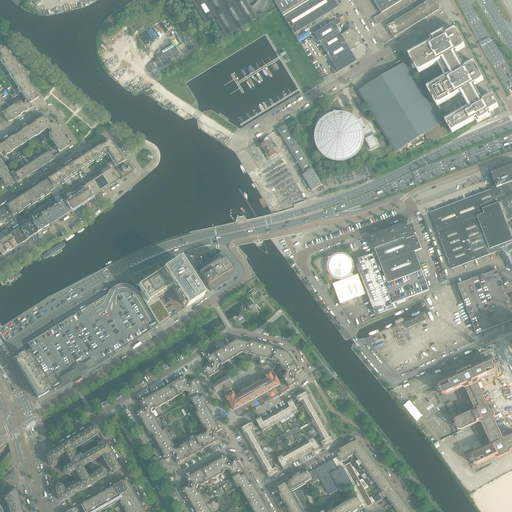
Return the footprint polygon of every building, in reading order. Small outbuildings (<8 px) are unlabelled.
[(226,37),(257,18),(253,12),(246,0),(189,0),(203,23),(214,16),(226,37)] [(273,0),(278,9),(282,14),(285,12),(305,0),(273,0)] [(314,0),(284,19),(294,34),(339,7),(334,0),(314,0)] [(432,0),(367,0),(360,4),(381,39),(436,5),(432,0)] [(320,43),(339,31),(336,26),(340,24),(337,19),(333,22),(314,33),(320,43)] [(408,54),(451,131),(497,108),(453,29),(408,54)] [(355,48),(362,44),(360,41),(353,30),(352,31),(353,33),(348,36),(345,33),(344,34),(341,35),(339,31),(320,43),(335,67),(331,69),(332,71),(334,74),(338,72),(357,61),(351,51),(355,48)] [(299,43),(310,36),(307,31),(296,38),(299,43)] [(11,57),(10,55),(9,52),(8,53),(6,50),(3,53),(1,50),(0,51),(0,53),(2,57),(0,57),(0,58),(3,62),(11,57)] [(21,92),(22,92),(20,90),(19,88),(18,88),(15,83),(12,79),(13,78),(11,76),(10,74),(9,74),(3,65),(4,64),(3,62),(0,58),(0,57),(2,57),(0,53),(0,104),(3,103),(4,104),(7,109),(9,108),(14,105),(14,106),(17,104),(21,102),(23,104),(27,102),(21,92)] [(20,70),(19,68),(18,66),(15,60),(14,61),(11,57),(3,62),(4,64),(3,65),(9,74),(10,74),(11,76),(20,70)] [(384,76),(358,92),(394,152),(442,123),(406,63),(403,59),(382,72),(384,76)] [(27,80),(25,77),(24,74),(23,75),(20,70),(11,76),(13,78),(12,79),(15,83),(18,88),(19,88),(20,90),(29,84),(26,80),(27,80)] [(29,104),(38,98),(35,94),(36,93),(32,88),(29,84),(20,90),(22,92),(21,92),(27,102),(28,102),(29,104)] [(345,105),(350,103),(346,95),(341,98),(345,105)] [(32,108),(29,104),(28,102),(27,102),(23,104),(21,102),(17,104),(22,113),(26,111),(27,111),(32,108)] [(18,116),(22,113),(17,104),(14,106),(14,105),(9,108),(7,109),(2,113),(5,117),(8,122),(12,119),(13,120),(18,117),(18,116)] [(342,161),(347,160),(351,158),(355,155),(359,151),(361,147),(362,142),(363,137),(362,132),(361,128),(358,123),(355,120),(351,117),(347,115),(342,114),(337,114),(332,115),(327,117),(323,120),(320,124),(318,128),(316,132),(316,137),(316,142),(318,147),(320,151),(324,155),(328,158),(332,160),(337,161),(342,161)] [(49,127),(48,126),(51,125),(45,116),(43,118),(43,119),(41,120),(40,118),(35,122),(36,123),(34,124),(33,124),(32,125),(37,134),(39,133),(49,127)] [(60,132),(59,130),(58,130),(57,128),(58,128),(55,122),(51,125),(48,126),(49,127),(51,132),(48,133),(51,137),(60,132)] [(26,142),(38,135),(37,134),(32,125),(29,126),(30,127),(28,129),(27,127),(21,130),(22,132),(20,133),(20,132),(17,134),(23,143),(25,141),(26,142)] [(313,169),(286,125),(277,130),(304,174),(313,169)] [(55,145),(65,138),(64,136),(62,137),(61,135),(62,134),(60,132),(51,137),(50,138),(55,145)] [(10,152),(17,148),(22,145),(21,144),(23,143),(17,134),(15,135),(15,136),(14,137),(13,136),(7,139),(8,141),(7,142),(6,141),(4,143),(9,152),(10,152)] [(373,135),(365,139),(370,149),(378,145),(373,135)] [(69,146),(68,144),(67,144),(66,142),(67,141),(65,138),(55,145),(58,150),(59,149),(60,151),(59,152),(69,146)] [(122,159),(114,146),(111,142),(110,141),(109,140),(108,140),(107,140),(106,141),(105,142),(105,143),(102,145),(102,146),(100,147),(99,145),(99,146),(104,154),(105,155),(107,154),(111,160),(112,161),(108,163),(115,173),(118,172),(115,167),(125,160),(126,160),(126,159),(126,158),(125,158),(124,158),(122,159)] [(272,147),(268,140),(261,145),(265,152),(272,147)] [(15,181),(11,175),(5,166),(4,165),(0,157),(0,153),(3,152),(5,155),(8,154),(7,153),(9,152),(4,143),(2,144),(2,145),(0,146),(0,145),(0,177),(6,187),(15,181)] [(104,154),(99,146),(95,148),(95,149),(87,155),(86,154),(82,157),(87,165),(95,161),(96,162),(97,163),(98,162),(98,161),(98,160),(97,159),(104,154)] [(276,154),(272,147),(265,152),(269,158),(276,154)] [(53,156),(52,154),(49,150),(45,153),(51,161),(55,159),(53,156)] [(51,161),(45,153),(41,155),(47,164),(51,161)] [(47,164),(41,155),(38,158),(43,166),(47,164)] [(87,165),(82,157),(77,160),(78,161),(70,166),(69,165),(65,168),(70,176),(77,172),(78,173),(79,174),(80,174),(81,173),(81,172),(80,170),(87,165)] [(43,166),(38,158),(34,160),(39,169),(43,166)] [(39,169),(34,160),(30,162),(36,171),(39,169)] [(36,171),(30,162),(26,165),(32,173),(36,171)] [(32,173),(26,165),(22,167),(28,176),(32,173)] [(511,165),(511,166),(510,166),(491,173),(495,184),(496,188),(511,181),(511,183),(511,184),(511,185),(511,186),(511,165)] [(28,176),(22,167),(19,170),(24,178),(28,176)] [(92,197),(119,180),(115,174),(114,175),(109,167),(100,172),(101,173),(84,184),(85,186),(87,189),(92,197)] [(70,176),(65,168),(60,171),(61,172),(56,174),(56,173),(47,179),(53,188),(49,191),(50,193),(54,199),(54,198),(58,195),(61,194),(62,193),(63,192),(62,191),(58,184),(60,183),(61,184),(62,185),(63,185),(64,184),(64,183),(63,181),(70,176)] [(313,169),(304,174),(303,175),(312,191),(322,185),(320,181),(313,169)] [(24,178),(19,170),(15,172),(20,181),(24,178)] [(20,181),(15,172),(11,175),(15,181),(16,183),(20,181)] [(53,188),(47,179),(34,188),(39,197),(44,194),(45,196),(50,193),(49,191),(53,188)] [(511,270),(511,269),(511,186),(511,185),(511,184),(511,183),(511,181),(496,188),(475,196),(445,207),(430,213),(451,269),(500,251),(507,261),(505,262),(508,265),(507,265),(507,266),(507,267),(508,267),(509,267),(511,270)] [(92,197),(87,189),(85,186),(72,194),(73,194),(70,196),(70,195),(69,195),(68,195),(68,196),(67,197),(68,197),(69,200),(67,202),(72,210),(92,197)] [(35,199),(39,197),(34,188),(20,196),(26,206),(30,203),(32,205),(37,202),(35,199)] [(72,210),(67,202),(66,202),(65,200),(62,201),(60,199),(58,195),(54,198),(55,200),(53,201),(54,202),(56,204),(55,205),(54,204),(52,206),(53,207),(51,208),(58,219),(72,210)] [(22,208),(26,206),(20,196),(6,205),(12,214),(17,212),(18,214),(23,211),(22,208)] [(27,239),(16,223),(17,222),(12,214),(6,205),(0,209),(0,219),(6,229),(7,229),(10,234),(17,245),(27,239)] [(58,219),(51,208),(49,209),(48,208),(46,209),(44,205),(37,209),(48,225),(58,219)] [(48,225),(37,209),(31,213),(25,217),(29,222),(36,233),(48,225)] [(36,233),(29,222),(25,217),(17,222),(16,223),(27,239),(36,233)] [(422,272),(415,252),(422,249),(416,235),(411,221),(409,221),(409,222),(397,226),(397,225),(376,233),(377,234),(371,236),(370,236),(375,251),(384,276),(381,277),(391,304),(429,290),(422,272)] [(17,245),(10,234),(7,229),(6,229),(1,232),(4,237),(12,248),(17,245)] [(12,248),(4,237),(0,240),(0,242),(6,252),(12,248)] [(42,256),(44,260),(46,259),(47,261),(56,256),(54,253),(66,246),(63,243),(42,256)] [(227,273),(232,269),(225,258),(221,252),(200,266),(203,270),(198,273),(200,275),(202,279),(203,279),(207,285),(211,291),(230,279),(227,273)] [(394,310),(391,304),(381,277),(373,254),(365,257),(358,260),(359,263),(358,264),(356,266),(375,314),(379,315),(394,310)] [(336,277),(340,278),(340,281),(354,276),(350,273),(351,272),(352,267),(352,262),(349,259),(345,256),(341,255),(336,256),(332,258),(330,262),(329,266),(329,267),(328,267),(329,270),(329,271),(332,275),(336,277)] [(148,302),(172,286),(186,307),(203,296),(179,259),(162,271),(138,286),(148,302)] [(471,280),(457,286),(476,335),(477,335),(486,331),(488,330),(490,329),(511,321),(511,310),(497,271),(471,280)] [(1,282),(3,286),(19,276),(16,272),(1,282)] [(107,294),(26,344),(29,349),(39,365),(54,389),(61,385),(69,380),(85,370),(95,364),(106,358),(151,330),(149,326),(156,322),(143,302),(137,293),(137,292),(136,291),(135,289),(134,289),(133,288),(132,287),(130,286),(129,285),(127,285),(125,285),(123,284),(121,285),(119,285),(118,285),(116,286),(114,288),(112,289),(110,291),(109,292),(107,294)] [(361,299),(347,306),(356,324),(361,322),(364,321),(369,318),(361,299)] [(256,309),(257,306),(257,305),(255,303),(254,302),(253,302),(252,302),(251,301),(251,302),(249,303),(248,303),(248,304),(247,307),(247,308),(249,310),(249,311),(252,311),(253,312),(253,311),(256,310),(256,309)] [(407,329),(426,320),(423,315),(404,323),(407,329)] [(247,354),(250,343),(241,341),(237,340),(228,345),(228,346),(227,347),(234,358),(242,353),(247,354)] [(260,357),(263,345),(261,344),(261,343),(253,341),(252,342),(250,342),(251,341),(250,341),(250,343),(247,354),(260,357)] [(273,360),(276,349),(276,347),(276,348),(274,347),(274,346),(265,344),(265,345),(263,345),(260,357),(273,360)] [(234,358),(227,347),(225,348),(224,347),(215,353),(221,364),(222,365),(226,362),(234,358)] [(24,352),(13,359),(23,374),(33,368),(39,365),(29,349),(24,352)] [(294,361),(291,356),(288,352),(289,352),(276,349),(273,360),(278,362),(279,362),(284,370),(285,370),(295,363),(294,364),(293,362),(294,361)] [(438,390),(437,391),(438,392),(439,393),(440,393),(440,392),(441,393),(441,395),(442,395),(443,395),(444,395),(445,396),(446,396),(447,395),(457,391),(457,392),(458,392),(460,398),(460,399),(461,399),(463,405),(464,405),(466,411),(466,412),(467,412),(467,413),(455,419),(454,421),(454,422),(454,423),(455,424),(454,425),(454,426),(454,427),(455,428),(456,427),(457,428),(457,430),(458,429),(460,430),(461,431),(473,425),(473,427),(474,427),(476,433),(476,434),(477,434),(479,440),(480,440),(480,441),(482,446),(482,447),(483,447),(483,448),(473,452),(471,453),(471,454),(471,456),(470,457),(471,459),(470,460),(470,461),(470,462),(471,462),(472,462),(473,465),(474,464),(476,465),(477,466),(479,465),(494,458),(497,458),(497,459),(510,453),(509,453),(510,450),(511,449),(511,434),(504,438),(503,438),(500,433),(498,428),(495,422),(493,418),(494,416),(495,415),(494,414),(493,411),(494,410),(493,407),(491,407),(490,404),(489,403),(488,403),(486,402),(479,386),(477,382),(477,381),(481,379),(490,375),(496,372),(487,351),(480,355),(484,363),(473,368),(472,368),(470,367),(457,372),(458,373),(458,374),(457,375),(441,383),(440,383),(439,384),(438,387),(439,390),(438,390)] [(218,369),(219,365),(221,364),(215,353),(210,356),(209,355),(208,356),(209,357),(207,358),(206,357),(209,362),(208,362),(207,367),(203,370),(207,376),(207,375),(209,378),(219,371),(218,369)] [(295,379),(296,374),(301,371),(297,365),(297,366),(295,363),(285,370),(286,372),(285,375),(283,377),(285,382),(289,388),(294,385),(295,385),(296,384),(295,384),(297,383),(298,384),(298,383),(295,379)] [(33,368),(23,374),(36,396),(38,399),(48,393),(54,389),(39,365),(33,368)] [(234,411),(269,391),(280,385),(280,384),(281,384),(273,371),(270,373),(270,374),(267,375),(266,376),(268,379),(262,382),(261,381),(258,383),(255,384),(253,386),(252,386),(250,388),(250,387),(250,388),(250,387),(247,389),(244,390),(244,391),(242,392),(241,392),(242,393),(236,397),(236,396),(234,393),(233,392),(229,386),(230,385),(233,391),(237,389),(233,383),(233,384),(228,375),(224,378),(222,374),(214,378),(216,382),(212,384),(217,393),(222,390),(226,397),(228,401),(229,401),(230,403),(229,404),(230,404),(231,406),(231,407),(232,408),(233,408),(234,411)] [(200,388),(198,384),(198,383),(198,382),(197,382),(196,380),(197,380),(196,379),(192,382),(187,381),(184,376),(184,377),(183,378),(182,377),(181,378),(181,379),(176,382),(177,383),(176,383),(182,394),(183,393),(182,392),(185,391),(188,392),(190,394),(200,388)] [(335,380),(331,383),(336,388),(344,398),(346,393),(335,380)] [(182,394),(176,383),(175,384),(174,383),(162,389),(169,401),(182,394)] [(208,402),(204,395),(201,390),(200,391),(199,389),(200,389),(200,388),(190,394),(188,395),(196,409),(197,410),(197,411),(207,406),(207,405),(206,403),(208,402)] [(169,401),(162,389),(151,396),(151,397),(150,398),(149,397),(154,408),(155,409),(169,401)] [(301,401),(309,396),(310,396),(309,395),(308,396),(307,393),(307,392),(307,391),(306,392),(305,391),(300,394),(300,395),(296,398),(298,403),(301,401)] [(303,406),(312,401),(309,396),(301,401),(303,406)] [(152,409),(154,408),(149,397),(147,398),(146,398),(140,401),(142,405),(141,411),(137,413),(138,413),(139,415),(138,415),(139,417),(139,416),(142,421),(153,415),(151,412),(152,409)] [(298,411),(296,406),(297,406),(294,401),(293,401),(292,400),(287,403),(289,405),(293,414),(298,411)] [(306,410),(314,405),(312,401),(303,406),(306,410)] [(409,401),(403,406),(416,421),(422,416),(409,401)] [(452,401),(446,404),(450,412),(456,410),(452,401)] [(293,414),(289,405),(284,408),(289,416),(293,414)] [(308,414),(317,410),(314,405),(306,410),(308,414)] [(215,420),(213,416),(207,406),(197,411),(195,412),(204,429),(206,428),(216,422),(216,421),(215,422),(214,420),(215,420)] [(289,416),(284,408),(280,410),(285,418),(289,416)] [(285,418),(280,410),(276,413),(280,421),(285,418)] [(322,418),(317,410),(308,414),(311,419),(315,416),(318,421),(322,418)] [(280,421),(276,413),(271,415),(276,423),(280,421)] [(162,428),(158,421),(154,414),(153,415),(142,421),(148,431),(148,430),(150,433),(149,434),(150,435),(152,434),(153,435),(153,436),(163,430),(162,429),(162,428)] [(276,423),(271,415),(267,418),(271,426),(276,423)] [(324,423),(322,418),(318,421),(315,416),(311,419),(316,428),(324,423)] [(267,429),(267,428),(262,420),(261,417),(256,420),(257,421),(256,422),(259,427),(260,427),(262,431),(267,429)] [(271,426),(267,418),(262,420),(267,428),(271,426)] [(216,437),(217,432),(222,430),(222,429),(221,430),(220,428),(221,428),(221,427),(220,426),(219,427),(216,422),(206,428),(207,430),(206,433),(204,435),(210,446),(212,444),(212,445),(218,442),(216,437)] [(252,428),(255,427),(252,422),(248,425),(247,424),(242,427),(242,428),(241,428),(244,433),(252,428)] [(318,432),(327,427),(324,423),(316,428),(313,429),(314,430),(317,429),(318,432)] [(72,449),(94,435),(95,436),(98,434),(97,433),(99,432),(96,426),(94,425),(68,441),(61,446),(47,454),(46,456),(49,465),(50,467),(53,468),(55,467),(56,466),(57,463),(64,459),(74,453),(72,449)] [(321,437),(329,432),(327,427),(318,432),(321,437)] [(246,437),(255,433),(252,428),(244,433),(246,437)] [(174,446),(169,436),(168,434),(165,429),(163,430),(153,436),(154,437),(155,437),(157,440),(156,440),(162,452),(168,449),(173,446),(174,446)] [(323,441),(332,436),(329,432),(321,437),(323,441)] [(249,442),(257,437),(255,433),(246,437),(249,442)] [(210,446),(204,435),(203,434),(191,440),(198,452),(210,446)] [(333,442),(335,441),(334,440),(333,441),(332,438),(333,437),(332,436),(323,441),(321,442),(323,447),(328,445),(329,446),(334,443),(333,442)] [(251,446),(259,441),(257,437),(249,442),(251,446)] [(320,447),(317,442),(316,443),(313,438),(309,441),(313,449),(315,452),(320,449),(319,448),(320,447)] [(89,486),(92,484),(106,476),(105,475),(106,474),(104,470),(102,471),(100,468),(90,474),(91,475),(88,477),(82,467),(102,456),(109,467),(108,468),(110,472),(112,471),(112,472),(120,468),(110,451),(109,448),(107,449),(106,447),(107,446),(106,444),(104,440),(102,441),(96,445),(98,448),(78,460),(74,453),(64,459),(65,462),(64,463),(63,466),(64,468),(62,469),(63,472),(64,474),(65,475),(68,475),(69,477),(72,477),(73,476),(75,479),(62,486),(62,485),(59,484),(57,485),(55,486),(55,488),(57,498),(58,500),(61,501),(63,500),(85,488),(87,487),(88,487),(89,486)] [(198,452),(191,440),(179,447),(180,448),(186,459),(198,452)] [(362,449),(357,440),(350,444),(349,444),(347,445),(347,446),(339,450),(341,452),(337,454),(338,456),(341,461),(348,457),(349,458),(353,456),(352,455),(355,453),(356,454),(362,449)] [(265,450),(259,441),(251,446),(254,450),(258,448),(260,453),(265,450)] [(313,449),(309,441),(304,443),(309,452),(313,449)] [(309,452),(304,443),(301,445),(300,446),(305,454),(309,452)] [(186,459),(180,448),(178,450),(174,449),(173,446),(168,449),(162,452),(165,457),(164,457),(165,459),(166,458),(167,460),(166,460),(166,461),(171,458),(176,460),(178,464),(184,461),(184,460),(186,459)] [(305,454),(300,446),(295,448),(300,457),(305,454)] [(267,455),(265,450),(260,453),(258,448),(254,450),(259,460),(267,455)] [(300,457),(295,448),(291,451),(296,459),(300,457)] [(376,464),(371,458),(371,457),(365,448),(364,449),(364,448),(362,449),(356,454),(358,458),(357,458),(359,460),(355,462),(353,464),(357,471),(360,468),(360,469),(363,466),(365,468),(365,467),(368,470),(376,464)] [(296,459),(291,451),(286,453),(291,462),(296,459)] [(291,462),(286,453),(282,456),(287,464),(291,462)] [(241,467),(239,462),(240,462),(238,458),(233,461),(228,459),(226,455),(222,457),(223,458),(218,460),(224,471),(226,470),(229,470),(231,473),(241,467)] [(261,464),(270,460),(267,455),(259,460),(261,464)] [(287,464),(282,456),(277,458),(280,463),(279,464),(282,469),(283,468),(284,470),(289,467),(287,464)] [(341,492),(351,486),(353,485),(360,498),(359,499),(362,506),(364,508),(375,502),(371,497),(370,498),(365,490),(369,487),(362,479),(360,480),(357,476),(359,475),(353,467),(352,467),(350,463),(344,466),(341,461),(338,456),(315,470),(314,470),(308,473),(312,479),(309,481),(310,484),(320,479),(329,495),(339,490),(341,492)] [(225,472),(224,471),(218,460),(206,467),(213,479),(225,472)] [(264,469),(272,464),(270,460),(261,464),(264,469)] [(266,473),(275,468),(272,464),(264,469),(266,473)] [(386,477),(384,474),(381,471),(376,464),(368,470),(370,473),(369,474),(370,476),(367,478),(365,480),(369,486),(372,484),(372,485),(375,482),(376,484),(377,483),(380,486),(388,480),(385,477),(386,477)] [(213,479),(206,467),(194,473),(200,484),(201,485),(213,479)] [(250,482),(246,474),(241,467),(231,473),(230,473),(238,487),(240,486),(240,487),(241,488),(251,483),(250,482)] [(275,474),(280,472),(277,467),(275,468),(266,473),(269,478),(270,477),(271,478),(276,475),(275,474)] [(355,511),(357,511),(356,509),(362,506),(359,499),(358,498),(355,499),(355,498),(351,500),(350,499),(339,505),(333,504),(333,502),(334,502),(334,499),(334,496),(324,498),(325,498),(324,500),(324,502),(323,503),(322,505),(321,506),(319,507),(317,507),(315,507),(315,510),(313,510),(311,509),(310,508),(308,506),(307,505),(298,490),(291,494),(289,490),(291,489),(291,491),(309,481),(312,479),(308,473),(307,472),(301,475),(300,473),(292,478),(293,480),(278,488),(282,494),(280,495),(284,503),(286,502),(290,509),(288,510),(289,511),(355,511)] [(198,486),(200,484),(194,473),(190,476),(189,475),(185,477),(188,482),(186,487),(182,489),(185,495),(186,495),(188,497),(198,491),(197,489),(198,486)] [(132,491),(130,487),(127,481),(127,480),(126,478),(117,483),(121,490),(118,492),(120,496),(125,505),(127,503),(129,506),(124,509),(125,511),(144,511),(142,509),(140,506),(140,505),(134,494),(133,494),(132,491)] [(399,494),(395,490),(395,489),(391,483),(390,483),(388,480),(380,486),(382,489),(381,490),(382,492),(379,494),(377,496),(374,498),(376,501),(376,502),(382,499),(383,499),(387,496),(390,501),(391,502),(400,496),(399,494)] [(261,496),(257,489),(254,484),(253,485),(252,483),(253,483),(253,482),(251,483),(241,488),(249,502),(261,496)] [(109,507),(106,502),(109,501),(112,505),(116,503),(118,502),(115,496),(113,493),(116,491),(117,491),(118,492),(121,490),(117,483),(113,485),(109,487),(110,488),(108,489),(106,490),(102,492),(99,494),(97,495),(97,496),(95,496),(94,497),(93,497),(91,498),(88,500),(84,502),(82,503),(82,504),(80,505),(83,509),(84,511),(92,511),(92,510),(94,509),(96,511),(100,511),(101,511),(103,510),(105,509),(109,507)] [(21,511),(16,488),(14,490),(5,497),(9,511),(21,511)] [(207,504),(204,498),(199,490),(198,491),(188,497),(193,507),(194,507),(196,509),(195,510),(195,511),(207,504)] [(267,508),(266,505),(261,496),(249,502),(254,511),(264,511),(268,510),(268,509),(267,510),(266,508),(267,508)] [(410,509),(407,505),(405,502),(405,503),(400,496),(391,502),(393,504),(392,505),(394,507),(390,510),(391,510),(388,511),(411,511),(409,509),(410,509)]
